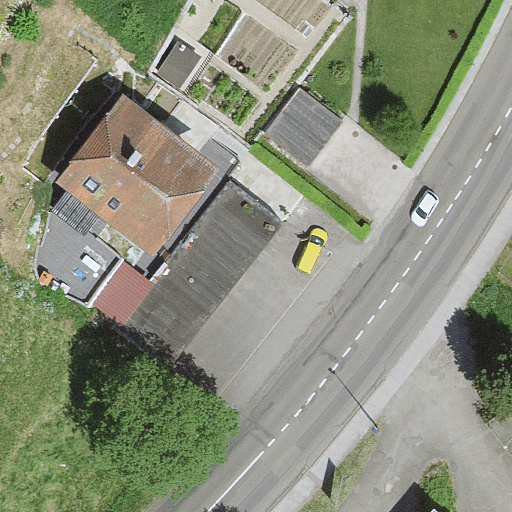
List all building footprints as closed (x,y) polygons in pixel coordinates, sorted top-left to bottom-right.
[(178,44),(158,72),(180,87),(199,59),(178,44)] [(341,120),(299,88),(264,134),(305,166),(341,120)] [(56,182),(154,255),(218,171),(121,97),(56,182)] [(280,223),(229,186),(154,286),(123,326),(121,330),(172,367),(280,223)] [(123,326),(154,286),(123,264),(93,304),(123,326)] [(511,416),(491,433),(511,460),(511,416)]
